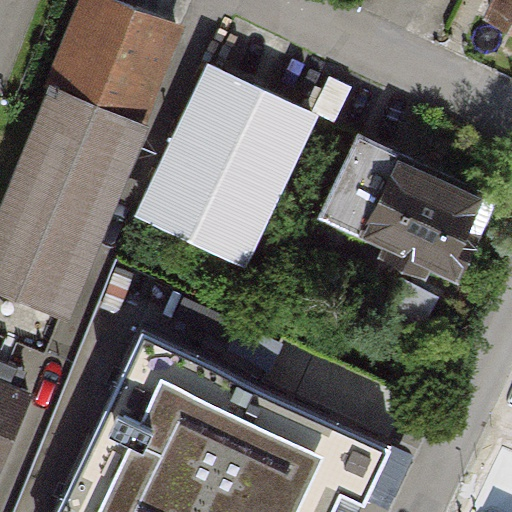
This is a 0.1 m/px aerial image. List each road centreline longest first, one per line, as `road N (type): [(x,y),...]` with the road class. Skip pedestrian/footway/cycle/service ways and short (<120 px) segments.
road 1 (unknown): [(279,4),(61,373)]
road 2 (residential): [(418,511),(511,312)]
